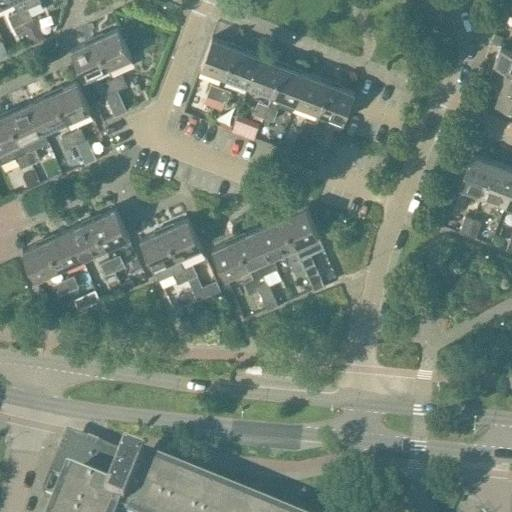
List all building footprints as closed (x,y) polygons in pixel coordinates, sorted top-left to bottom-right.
[(13,0),(18,10),(27,6),(39,0),(13,0)] [(27,6),(18,10),(23,21),(32,17),(27,6)] [(18,10),(8,14),(13,26),(23,21),(18,10)] [(118,27),(95,37),(108,66),(131,55),(118,27)] [(225,75),(236,46),(212,36),(201,65),(225,75)] [(108,66),(95,37),(71,48),(84,77),(108,66)] [(511,47),(501,43),(494,61),(501,64),(502,63),(511,66),(511,47)] [(225,75),(249,84),(260,55),(236,46),(225,75)] [(260,55),(249,84),(273,93),(284,64),(260,55)] [(511,66),(502,63),(501,64),(495,81),(502,84),(503,83),(511,86),(511,66)] [(273,93),(268,104),(278,108),(279,104),(293,110),(296,102),(307,73),(284,64),(273,93)] [(122,73),(114,77),(119,88),(128,84),(122,73)] [(307,73),(296,102),(320,111),(331,82),(307,73)] [(119,88),(114,77),(103,81),(108,93),(119,88)] [(77,80),(54,91),(66,120),(90,109),(77,80)] [(211,82),(206,94),(216,98),(221,86),(211,82)] [(320,111),(316,122),(325,126),(326,122),(340,128),(343,120),(355,91),(331,82),(320,111)] [(511,86),(503,83),(502,84),(496,101),(511,106),(511,86)] [(221,86),(216,98),(226,102),(231,90),(221,86)] [(31,101),(43,130),(66,120),(54,91),(31,101)] [(31,101),(8,111),(30,163),(40,158),(35,147),(48,141),(43,130),(31,101)] [(258,101),(254,112),(264,116),(268,104),(258,101)] [(268,104),(264,116),(273,119),(278,108),(268,104)] [(8,111),(0,114),(0,158),(1,162),(16,155),(21,167),(30,163),(8,111)] [(305,118),(300,130),(311,134),(316,122),(305,118)] [(316,122),(311,134),(320,137),(325,126),(316,122)] [(81,127),(71,131),(76,142),(86,138),(81,127)] [(71,131),(62,135),(67,147),(76,142),(71,131)] [(458,184),(482,193),(495,161),(470,151),(458,184)] [(511,186),(511,167),(495,161),(482,193),(506,202),(511,186)] [(306,206),(282,216),(305,267),(314,288),(325,284),(311,252),(324,246),(306,206)] [(92,218),(105,246),(129,236),(116,207),(92,218)] [(465,214),(460,230),(467,233),(473,217),(465,214)] [(305,267),(282,216),(259,227),(272,255),(285,249),(295,272),(305,267)] [(188,217),(165,228),(177,256),(178,256),(199,246),(201,246),(188,217)] [(473,217),(467,233),(475,236),(481,220),(473,217)] [(105,246),(92,218),(69,228),(82,257),(105,246)] [(259,227),(236,237),(249,266),(254,276),(263,272),(264,273),(277,267),(272,255),(259,227)] [(82,257),(69,228),(46,239),(59,267),(82,257)] [(165,228),(141,238),(153,267),(154,266),(159,278),(173,272),(173,271),(183,267),(183,266),(178,256),(177,256),(165,228)] [(225,276),(249,266),(236,237),(213,247),(225,276)] [(35,278),(59,267),(46,239),(23,249),(35,278)] [(120,253),(110,257),(115,269),(125,264),(120,253)] [(110,257),(100,262),(106,273),(115,269),(110,257)] [(183,266),(183,267),(188,278),(196,295),(205,291),(198,274),(192,262),(183,266)] [(183,267),(173,271),(173,272),(178,283),(188,278),(183,267)] [(263,272),(254,276),(259,288),(267,307),(277,303),(264,273),(263,272)] [(73,274),(64,278),(69,290),(79,286),(73,274)] [(259,288),(254,276),(244,281),(249,293),(259,288)] [(64,278),(55,282),(60,294),(69,290),(64,278)] [(130,464),(85,446),(85,447),(68,454),(66,454),(45,505),(51,507),(48,511),(233,511),(155,480),(157,475),(130,464)]
